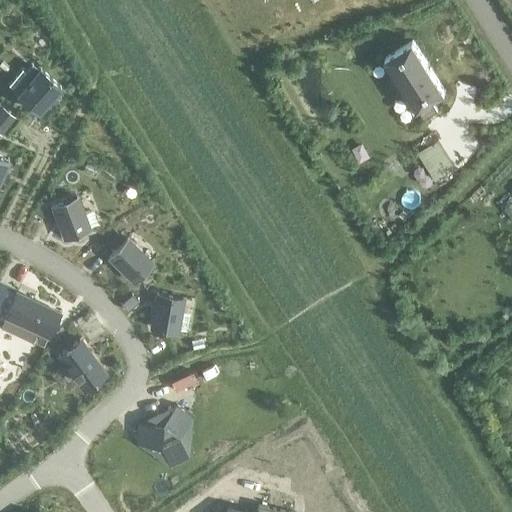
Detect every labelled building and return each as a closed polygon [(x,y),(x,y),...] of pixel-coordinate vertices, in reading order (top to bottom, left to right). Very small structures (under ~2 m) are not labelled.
[(413,39),(385,57),(417,108),(418,107),(425,117),(438,108),(432,98),(445,90),(413,39)] [(40,67),(18,94),(38,111),(60,84),(40,67)] [(25,113),(21,119),(28,125),(33,119),(25,113)] [(438,141),(418,153),(435,181),(455,169),(438,141)] [(0,175),(8,157),(0,153),(0,175)] [(77,196),(53,205),(65,237),(89,228),(77,196)] [(128,238),(109,256),(134,281),(152,262),(128,238)] [(135,291),(121,303),(124,307),(138,295),(135,291)] [(47,306),(16,292),(5,315),(36,330),(47,306)] [(183,297),(157,293),(151,327),(177,331),(183,297)] [(141,299),(138,295),(124,307),(127,310),(141,299)] [(80,338),(59,353),(85,389),(106,374),(80,338)] [(138,420),(136,442),(160,444),(170,466),(190,457),(180,435),(193,415),(176,403),(157,411),(162,422),(138,420)] [(238,511),(296,511),(258,503),(257,511),(240,507),(240,509),(238,511)]
